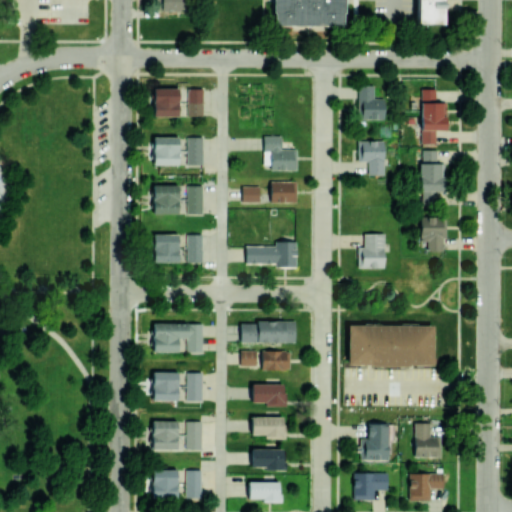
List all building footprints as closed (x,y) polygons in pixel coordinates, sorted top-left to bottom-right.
[(179,0),(154,0),(155,9),(179,10),(179,0)] [(344,25),(343,0),(272,0),(273,26),(344,25)] [(442,0),(415,0),(415,24),(443,24),(442,0)] [(373,85),(358,85),(357,119),(383,119),(383,98),(373,98),(373,85)] [(153,116),(177,115),(177,87),(152,87),(153,116)] [(202,88),(187,88),(187,116),(202,116),(202,88)] [(435,143),(435,130),(444,130),(444,102),(435,102),(435,88),(420,88),(421,143),(435,143)] [(263,135),(262,150),(270,150),(270,169),(291,170),(292,149),(280,149),(280,136),(263,135)] [(177,165),(177,136),(152,136),(153,165),(177,165)] [(202,165),(201,136),(186,136),(186,165),(202,165)] [(382,174),(383,140),(357,139),(357,160),(368,160),(367,174),(382,174)] [(419,190),(442,191),(443,163),(436,162),(436,149),(420,149),(419,190)] [(270,202),(295,202),(295,181),(270,181),(270,202)] [(177,184),(152,184),(152,213),(177,213),(177,184)] [(201,185),(186,185),(187,213),(202,213),(201,185)] [(258,201),(259,186),(241,186),(240,201),(258,201)] [(443,251),(445,217),(420,216),(419,241),(426,241),(426,250),(443,251)] [(177,262),(177,234),(153,233),(152,262),(177,262)] [(355,247),(356,268),(384,267),(382,233),(363,233),(363,247),(355,247)] [(202,234),(186,234),(186,261),(201,261),(202,234)] [(245,245),(244,265),(295,265),(295,241),(274,240),(274,245),(245,245)] [(294,321),(239,321),(240,342),(294,341),(294,321)] [(176,351),(176,337),(185,338),(185,351),(201,351),(201,323),(152,322),(152,351),(176,351)] [(347,365),(432,366),(433,325),(347,324),(347,365)] [(260,369),(288,370),(289,351),(239,350),(239,365),(260,365),(260,369)] [(151,400),(176,400),(177,371),(152,371),(151,400)] [(201,372),(185,371),(185,400),(201,400),(201,372)] [(282,383),(251,384),(251,401),(264,401),(264,405),(282,405),(282,383)] [(250,436),(283,437),(284,416),(251,416),(250,436)] [(176,420),(151,420),(151,448),(201,449),(201,421),(185,420),(185,435),(175,434),(176,420)] [(440,436),(429,436),(429,422),(413,422),(413,457),(440,456),(440,436)] [(358,459),(387,460),(388,423),(367,423),(366,437),(359,437),(358,459)] [(281,448),(250,449),(251,466),(264,466),(264,469),(282,469),(281,448)] [(151,497),(176,497),(176,469),(151,469),(151,497)] [(185,497),(200,497),(200,469),(184,469),(185,497)] [(352,471),(352,499),(372,499),(372,490),(386,490),(386,472),(352,471)] [(443,472),(408,472),(408,500),(429,500),(429,488),(442,488),(443,472)] [(247,499),(277,500),(278,481),(248,480),(247,499)]
